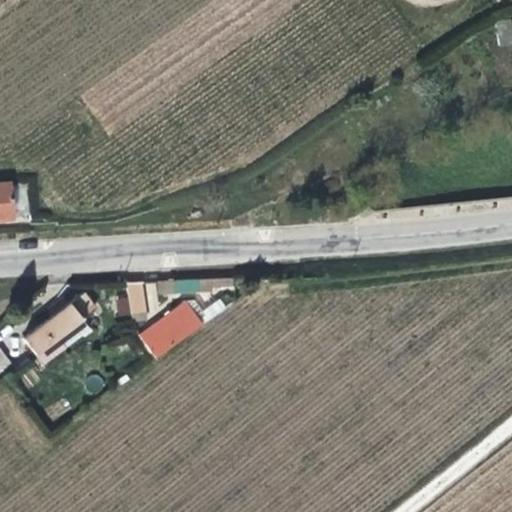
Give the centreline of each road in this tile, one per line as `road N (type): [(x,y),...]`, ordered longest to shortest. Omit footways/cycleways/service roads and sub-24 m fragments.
road 1 (tertiary): [(0,256),(363,235),(511,217)]
road 2 (track): [(387,511),(511,414)]
